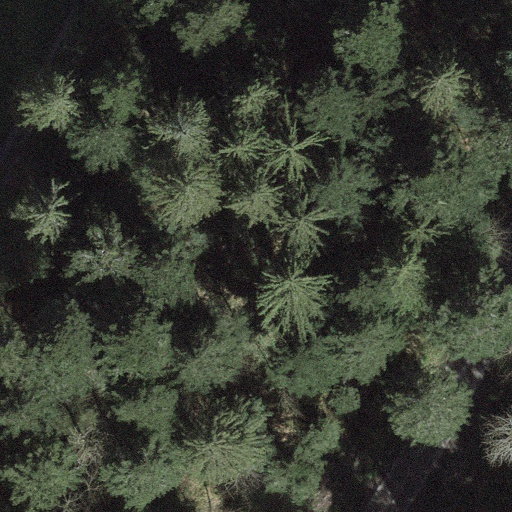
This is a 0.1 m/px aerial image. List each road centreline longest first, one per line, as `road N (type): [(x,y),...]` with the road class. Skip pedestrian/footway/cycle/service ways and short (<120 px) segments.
road 1 (unclassified): [(511,268),(462,382),(384,511)]
road 2 (track): [(74,0),(0,153)]
